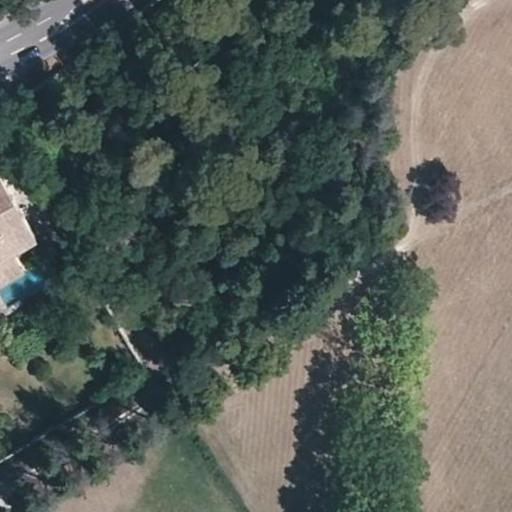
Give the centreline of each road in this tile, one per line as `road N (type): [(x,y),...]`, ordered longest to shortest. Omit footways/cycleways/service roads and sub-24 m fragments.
road 1 (track): [(511,177),(0,491)]
road 2 (track): [(395,248),(370,511)]
road 3 (track): [(476,0),(420,74),(413,237)]
